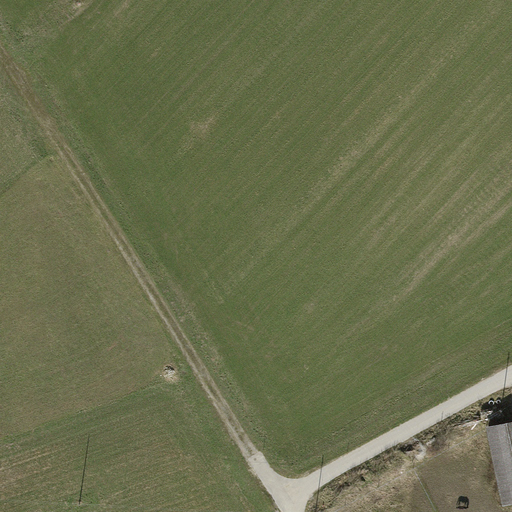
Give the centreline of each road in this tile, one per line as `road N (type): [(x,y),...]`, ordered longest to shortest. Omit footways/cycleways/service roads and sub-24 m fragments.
road 1 (track): [(281,505),(0,56)]
road 2 (track): [(281,505),(511,379)]
